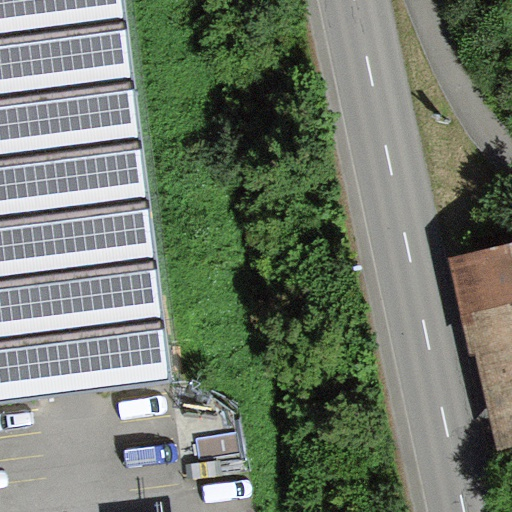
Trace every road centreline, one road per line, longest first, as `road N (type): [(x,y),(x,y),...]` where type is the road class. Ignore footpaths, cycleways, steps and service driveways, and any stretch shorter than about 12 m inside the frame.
road 1 (secondary): [(465,511),(355,0)]
road 2 (residential): [(511,141),(482,119),(446,67),(427,0)]
